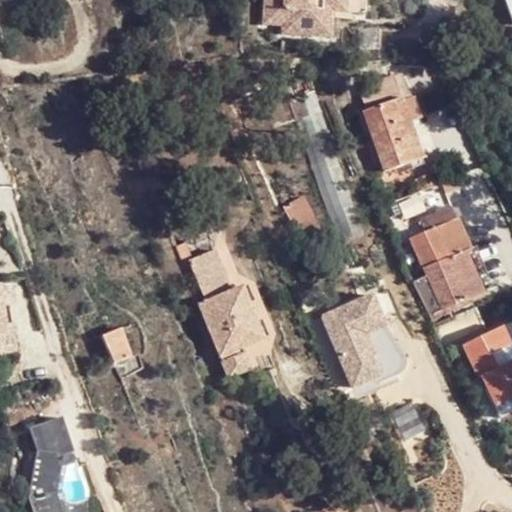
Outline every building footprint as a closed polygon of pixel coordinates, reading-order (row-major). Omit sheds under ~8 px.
[(325,10),(346,11),(346,0),(266,0),(266,36),(285,37),(285,43),(324,43),(325,10)] [(347,19),(346,11),(325,10),(324,43),(335,43),(335,19),(347,19)] [(403,68),(355,89),(365,112),(363,113),(389,171),(425,155),(401,95),(397,96),(395,88),(409,82),(403,68)] [(306,195),(284,207),(308,254),(321,247),(312,228),(321,223),(306,195)] [(411,284),(428,319),(483,296),(465,253),(471,250),(458,219),(412,239),(427,278),(411,284)] [(211,237),(186,248),(203,289),(228,279),(211,237)] [(465,253),(483,296),(489,293),(471,250),(465,253)] [(203,289),(196,292),(225,365),(246,356),(238,336),(261,326),(240,274),(228,279),(203,289)] [(7,308),(0,309),(0,357),(13,356),(9,327),(7,308)] [(18,325),(9,327),(13,356),(21,354),(18,325)] [(121,330),(103,337),(114,366),(115,367),(134,359),(121,330)] [(482,381),(495,408),(511,398),(511,397),(509,390),(511,388),(511,345),(510,347),(501,330),(461,349),(478,384),(482,381)] [(511,397),(511,398),(495,408),(493,408),(500,424),(511,418),(511,388),(509,390),(511,397)]
